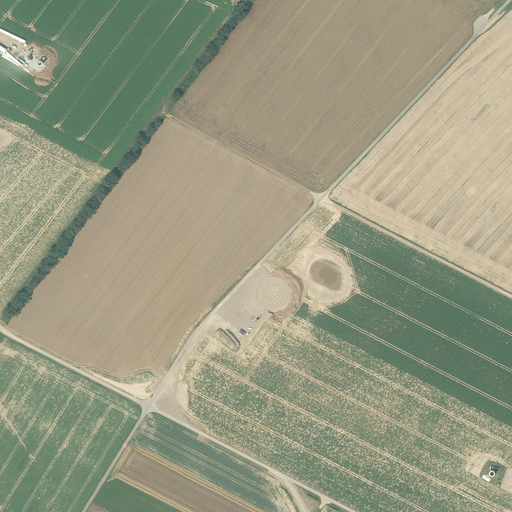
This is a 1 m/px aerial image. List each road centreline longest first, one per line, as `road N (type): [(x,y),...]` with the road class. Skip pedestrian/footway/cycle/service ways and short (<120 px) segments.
road 1 (track): [(83,511),(195,332),(510,0)]
road 2 (track): [(0,322),(174,106),(245,0)]
road 3 (track): [(351,511),(0,326)]
road 4 (track): [(511,297),(178,121)]
road 5 (track): [(270,0),(178,121)]
